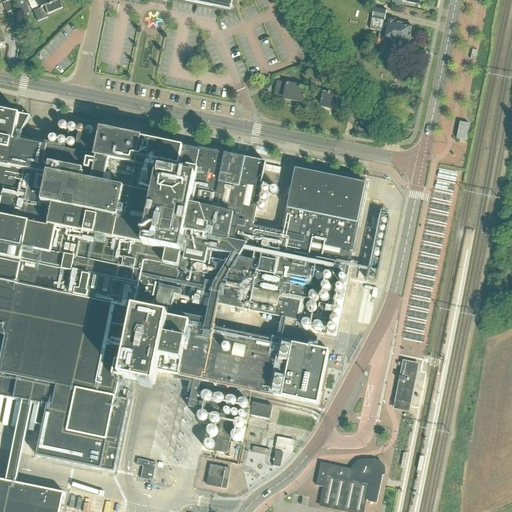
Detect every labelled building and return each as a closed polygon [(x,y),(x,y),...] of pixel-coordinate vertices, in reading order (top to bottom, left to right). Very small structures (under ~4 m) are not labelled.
[(36,0),(40,9),(33,12),(37,22),(48,18),(47,15),(62,9),(59,1),(54,3),(53,0),(36,0)] [(178,0),(231,11),(232,0),(154,0),(167,2),(167,0),(178,0)] [(7,13),(13,11),(9,1),(3,4),(7,13)] [(408,45),(411,27),(394,23),(395,21),(385,18),(386,11),(375,8),(370,30),(384,33),(383,40),(390,41),(389,45),(397,46),(397,50),(404,51),(406,45),(408,45)] [(192,62),(196,40),(188,39),(183,60),(192,62)] [(374,44),(372,53),(378,54),(380,45),(374,44)] [(322,83),(324,74),(314,72),(312,81),(322,83)] [(188,83),(157,76),(155,85),(186,92),(188,83)] [(286,85),(285,90),(286,90),(284,98),(303,102),(305,97),(307,97),(309,91),(306,90),(300,88),(300,87),(287,84),(287,85),(286,85)] [(218,98),(225,97),(224,89),(217,90),(218,98)] [(343,96),(330,93),(330,95),(324,93),(323,94),(320,93),(319,100),(322,100),(321,106),(340,110),(342,102),(351,104),(352,98),(343,96)] [(157,376),(178,380),(179,377),(201,382),(297,401),(315,405),(319,406),(330,352),(326,352),(308,348),(190,323),(169,319),(170,312),(172,313),(176,294),(182,295),(183,289),(177,288),(175,288),(176,282),(195,286),(192,300),(300,323),(299,330),(336,338),(350,267),(350,266),(366,185),(296,170),(283,234),(253,228),(257,208),(272,211),(281,168),(266,165),(266,164),(200,150),(199,152),(142,140),(142,139),(100,130),(99,139),(52,130),(51,136),(77,142),(75,153),(16,141),(21,115),(0,110),(0,396),(47,406),(38,453),(37,457),(114,473),(115,467),(129,401),(116,398),(120,378),(155,386),(157,376)] [(466,141),(469,125),(460,123),(457,139),(466,141)] [(370,267),(387,270),(390,257),(387,256),(392,227),(377,225),(370,267)] [(366,306),(379,306),(379,299),(366,298),(366,306)] [(370,314),(359,312),(357,323),(369,325),(370,314)] [(416,380),(418,372),(415,372),(417,364),(405,361),(403,371),(402,377),(400,377),(399,377),(399,379),(399,381),(401,382),(397,402),(396,410),(405,412),(407,413),(414,380),(416,380)] [(197,403),(201,382),(179,377),(178,380),(190,383),(187,401),(190,401),(189,408),(200,411),(199,412),(210,414),(206,438),(219,440),(215,460),(240,465),(252,401),(203,391),(201,403),(197,403)] [(393,410),(396,410),(397,402),(401,382),(399,381),(395,400),(393,410)] [(270,420),(273,407),(253,403),(251,416),(270,420)] [(252,454),(269,457),(270,451),(253,447),(252,454)] [(284,454),(276,452),(273,467),(281,468),(284,454)] [(385,471),(385,468),(384,465),(382,463),(380,461),(377,460),(374,459),(364,459),(358,460),(353,465),(351,467),(350,469),(320,464),(316,487),(324,489),(320,507),(346,511),(363,511),(365,501),(377,503),(382,474),(384,474),(385,471)] [(146,481),(152,482),(154,475),(156,464),(138,460),(137,465),(143,467),(142,472),(141,479),(141,480),(146,481)] [(211,466),(207,486),(228,490),(232,470),(211,466)] [(0,483),(0,511),(61,511),(64,497),(0,483)]
